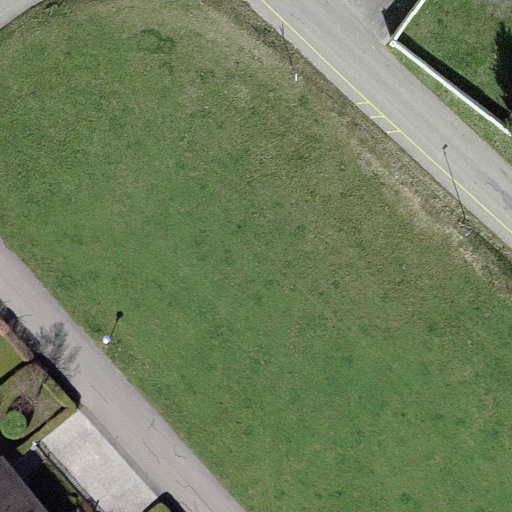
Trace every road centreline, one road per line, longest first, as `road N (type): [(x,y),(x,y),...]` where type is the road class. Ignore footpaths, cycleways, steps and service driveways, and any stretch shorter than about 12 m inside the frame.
road 1 (residential): [(0,264),(215,511)]
road 2 (secondary): [(511,195),(294,0)]
